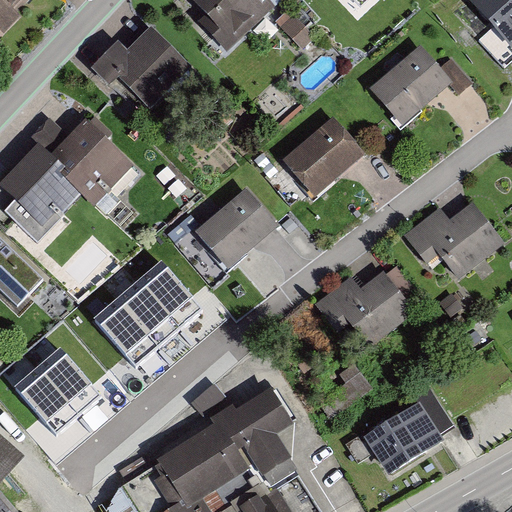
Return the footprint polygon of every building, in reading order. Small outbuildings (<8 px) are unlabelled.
[(0,0),(0,34),(3,37),(25,14),(20,9),(28,0),(0,0)] [(279,6),(273,0),(199,0),(216,17),(209,25),(236,51),(279,6)] [(511,0),(474,0),(511,40),(511,0)] [(289,11),(278,22),(306,47),(316,36),(289,11)] [(123,43),(99,68),(116,85),(124,77),(156,109),(195,69),(154,29),(132,52),(123,43)] [(430,47),(379,88),(410,126),(461,86),(430,47)] [(54,115),(35,135),(46,144),(92,189),(86,196),(97,207),(136,165),(90,121),(76,136),(54,115)] [(342,119),(294,158),(322,193),(371,153),(342,119)] [(55,227),(86,196),(92,189),(46,144),(9,181),(55,227)] [(254,189),(203,231),(234,268),(285,226),(254,189)] [(447,209),(413,235),(434,262),(446,252),(467,279),(509,246),(479,207),(458,223),(447,209)] [(45,285),(0,241),(0,296),(18,314),(45,285)] [(163,268),(143,285),(159,303),(175,321),(194,305),(163,268)] [(358,274),(320,301),(343,332),(355,323),(373,348),(422,314),(392,272),(369,289),(358,274)] [(143,285),(124,301),(139,320),(155,338),(175,321),(159,303),(143,285)] [(124,301),(104,318),(135,355),(155,338),(139,320),(124,301)] [(83,334),(63,351),(95,388),(114,371),(83,334)] [(63,351),(44,367),(75,404),(95,388),(63,351)] [(266,367),(178,421),(185,432),(122,471),(131,485),(115,511),(299,511),(287,491),(253,511),(216,511),(212,504),(266,471),(270,478),(299,460),(285,437),(303,426),(266,367)] [(426,407),(375,437),(398,476),(449,447),(426,407)] [(0,484),(24,459),(0,438),(0,511),(10,511),(0,500),(0,484)]
